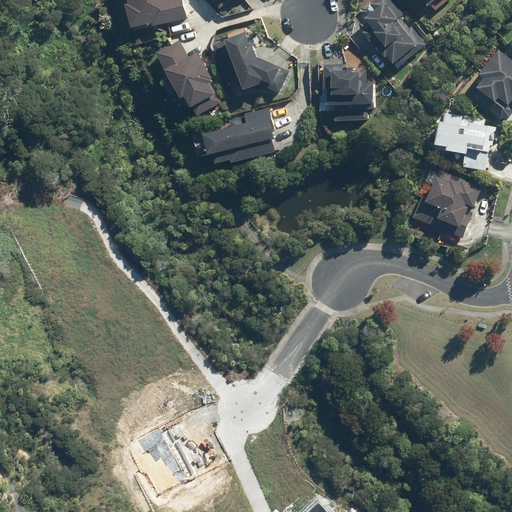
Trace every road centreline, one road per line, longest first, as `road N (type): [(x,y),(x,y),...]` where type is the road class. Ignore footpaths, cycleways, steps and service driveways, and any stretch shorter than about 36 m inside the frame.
road 1 (residential): [(75,203),(99,213),(113,248),(222,382),(234,417)]
road 2 (residential): [(342,279),(391,263),(467,295),(511,293)]
road 3 (residential): [(342,279),(265,393),(234,417)]
